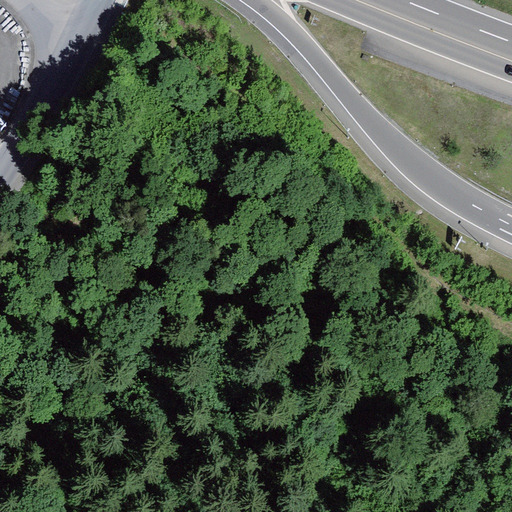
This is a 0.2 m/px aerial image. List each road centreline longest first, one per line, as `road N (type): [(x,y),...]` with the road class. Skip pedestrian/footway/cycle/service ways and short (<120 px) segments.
road 1 (trunk): [(255,0),(413,164),(511,225)]
road 2 (residential): [(100,0),(0,168)]
road 3 (trunk): [(511,61),(355,0)]
